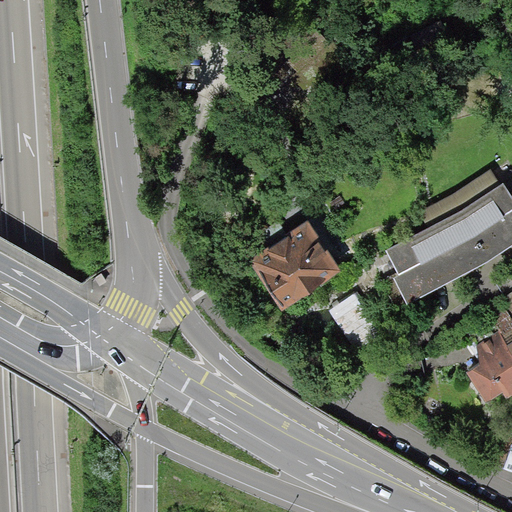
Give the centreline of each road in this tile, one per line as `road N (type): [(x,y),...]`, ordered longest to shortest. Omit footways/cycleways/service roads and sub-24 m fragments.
road 1 (motorway): [(41,511),(10,0)]
road 2 (motorway): [(454,511),(258,387),(192,330),(133,257)]
road 3 (secondary): [(436,511),(125,344)]
road 4 (motorway): [(133,257),(100,0)]
road 5 (secondary): [(142,426),(338,511)]
road 6 (residential): [(511,494),(329,400)]
road 7 (secondary): [(24,353),(142,426)]
road 8 (secondary): [(108,333),(0,271)]
